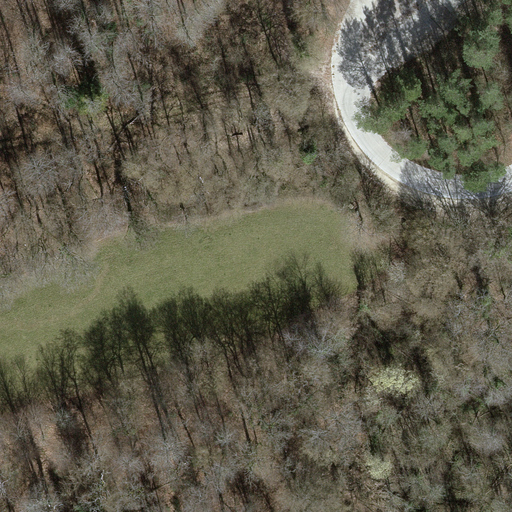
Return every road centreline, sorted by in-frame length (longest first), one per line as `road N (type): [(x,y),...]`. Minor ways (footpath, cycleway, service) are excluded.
road 1 (track): [(364,0),(346,45),(344,93),(384,159),(430,182),(486,186),(511,177)]
road 2 (track): [(344,93),(442,0)]
